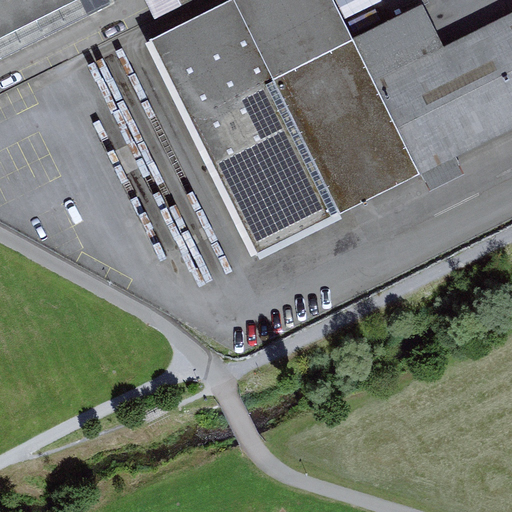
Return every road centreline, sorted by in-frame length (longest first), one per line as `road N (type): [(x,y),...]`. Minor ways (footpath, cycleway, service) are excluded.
road 1 (track): [(227,374),(511,234)]
road 2 (track): [(227,374),(183,328),(0,224)]
road 3 (track): [(227,374),(0,482)]
road 4 (track): [(413,511),(283,466),(254,437),(227,374)]
